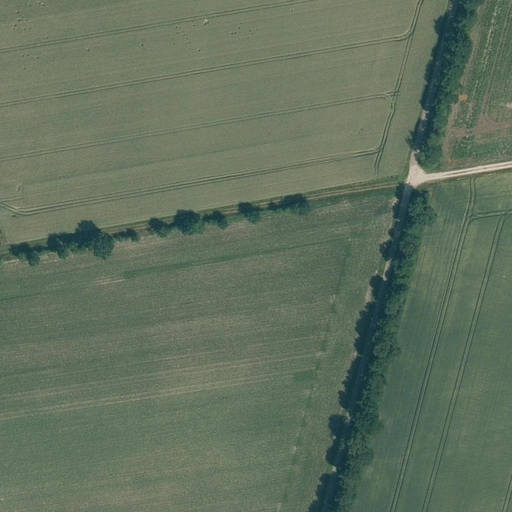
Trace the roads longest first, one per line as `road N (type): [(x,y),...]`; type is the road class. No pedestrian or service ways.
road 1 (track): [(456,0),(323,511)]
road 2 (track): [(0,248),(409,178)]
